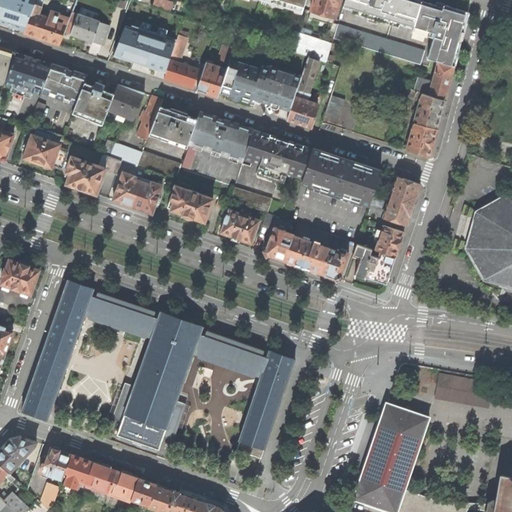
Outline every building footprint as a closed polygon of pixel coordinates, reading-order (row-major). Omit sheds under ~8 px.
[(0,0),(0,25),(25,33),(35,5),(36,0),(0,0)] [(60,45),(66,30),(71,17),(60,14),(59,12),(54,10),(52,11),(50,17),(40,14),(45,0),(36,0),(35,5),(25,33),(44,39),(60,45)] [(99,16),(103,6),(86,0),(76,0),(74,7),(99,16)] [(160,0),(159,6),(184,13),(187,1),(184,0),(160,0)] [(217,0),(213,15),(277,34),(285,6),(303,12),(306,0),(217,0)] [(314,0),(311,11),(312,12),(310,18),(334,25),(336,19),(341,0),(314,0)] [(345,0),(343,7),(360,12),(359,15),(392,24),(393,22),(414,28),(423,0),(422,0),(345,0)] [(444,7),(423,0),(414,28),(413,31),(435,37),(428,58),(439,61),(455,66),(462,37),(469,12),(445,5),(444,7)] [(102,44),(109,25),(99,21),(73,11),(71,17),(66,30),(72,32),(72,33),(87,39),(93,41),(93,40),(102,44)] [(166,73),(176,39),(132,25),(131,27),(125,25),(113,56),(139,64),(166,73)] [(422,64),(426,51),(338,25),(334,38),(422,64)] [(308,56),(327,62),(329,55),(334,38),(325,35),(324,41),(311,37),(312,33),(298,28),(291,51),(308,56)] [(496,44),(505,46),(508,32),(500,30),(498,30),(494,44),(496,44)] [(172,54),(181,57),(188,35),(185,34),(185,37),(178,34),(172,54)] [(0,45),(0,80),(6,83),(10,71),(18,51),(1,46),(0,45)] [(219,97),(221,91),(232,58),(235,49),(224,45),(217,66),(213,64),(214,61),(207,59),(197,89),(208,93),(219,97)] [(334,64),(336,57),(329,55),(327,62),(334,64)] [(33,57),(27,76),(40,80),(33,98),(39,101),(43,89),(53,63),(40,59),(33,57)] [(312,127),(318,107),(300,101),(301,98),(307,100),(319,61),(308,57),(303,74),(291,110),(288,119),(302,123),(312,127)] [(253,97),(291,110),(303,74),(265,62),(263,68),(232,58),(221,91),(231,94),(252,101),(253,97)] [(193,88),(199,69),(171,59),(165,79),(180,84),(193,88)] [(451,80),(455,66),(439,61),(434,81),(419,77),(415,89),(414,90),(419,91),(424,93),(429,95),(430,94),(445,100),(449,86),(451,80)] [(68,68),(53,63),(43,89),(77,103),(88,74),(75,70),(68,67),(68,68)] [(327,90),(333,91),(341,67),(340,67),(335,65),(327,90)] [(17,73),(10,71),(6,83),(6,84),(12,86),(17,73)] [(94,86),(86,82),(74,113),(91,120),(91,121),(102,124),(114,94),(104,89),(106,85),(102,83),(96,81),(94,86)] [(132,89),(118,84),(109,109),(127,115),(127,114),(135,117),(145,93),(132,89)] [(404,94),(416,98),(419,91),(414,90),(415,89),(406,86),(404,94)] [(442,113),(446,101),(429,95),(424,93),(422,100),(415,123),(438,129),(442,113)] [(325,115),(339,119),(345,99),(332,95),(325,115)] [(147,113),(144,112),(141,119),(144,120),(138,134),(148,138),(149,134),(161,105),(163,99),(159,98),(153,96),(147,113)] [(48,104),(40,101),(35,113),(43,117),(48,104)] [(181,112),(161,105),(149,134),(187,148),(189,143),(198,118),(181,112)] [(200,111),(198,118),(189,143),(243,161),(245,155),(254,129),(240,125),(200,111)] [(110,124),(113,115),(107,113),(104,122),(110,124)] [(434,144),(438,129),(415,123),(408,150),(430,157),(434,144)] [(7,155),(15,134),(0,128),(0,158),(1,158),(2,160),(5,161),(8,159),(8,157),(7,155)] [(266,133),(254,129),(245,155),(261,160),(257,172),(284,181),(288,169),(304,175),(313,149),(294,143),(266,133)] [(54,164),(63,168),(69,150),(59,147),(60,144),(32,134),(24,157),(26,161),(31,162),(34,161),(39,163),(43,164),(45,167),(49,169),(53,167),(54,164)] [(102,153),(109,155),(111,156),(115,143),(107,140),(102,153)] [(116,143),(115,143),(111,156),(122,160),(137,165),(142,152),(116,143)] [(329,154),(313,149),(304,175),(302,183),(369,205),(374,192),(381,171),(365,166),(329,154)] [(142,152),(137,165),(176,179),(182,165),(142,152)] [(117,173),(122,160),(111,156),(109,155),(105,167),(72,156),(67,171),(71,173),(67,183),(84,189),(97,194),(106,169),(117,173)] [(118,201),(133,206),(142,181),(133,178),(134,174),(124,171),(114,199),(118,201)] [(393,191),(391,197),(413,204),(420,184),(408,180),(397,176),(392,191),(393,191)] [(153,213),(163,185),(152,181),(151,184),(142,181),(133,206),(145,210),(153,213)] [(205,221),(213,198),(175,185),(168,207),(172,208),(171,209),(183,213),(182,216),(188,218),(192,219),(193,217),(205,221)] [(231,199),(267,212),(269,213),(273,198),(235,187),(231,199)] [(391,197),(374,192),(369,205),(386,211),(383,217),(391,219),(390,220),(397,222),(407,224),(410,214),(413,204),(391,197)] [(223,208),(227,198),(219,195),(216,205),(223,208)] [(511,198),(510,198),(478,216),(470,245),(488,277),(500,280),(496,291),(505,293),(509,280),(511,280),(511,198)] [(238,238),(252,243),(260,219),(230,208),(228,214),(225,217),(225,221),(221,232),(238,238)] [(263,226),(270,228),(275,215),(269,213),(267,212),(263,226)] [(400,244),(404,231),(384,225),(382,230),(378,229),(376,235),(380,236),(376,250),(380,252),(396,257),(400,244)] [(275,256),(285,260),(294,235),(285,232),(286,230),(276,226),(266,253),(275,256)] [(304,267),(320,272),(329,247),(294,235),(285,260),(304,267)] [(386,283),(396,257),(380,252),(379,256),(371,253),(373,249),(357,244),(352,256),(361,259),(355,275),(364,277),(364,276),(374,279),(386,283)] [(339,279),(349,253),(338,249),(338,250),(329,247),(320,272),(332,276),(339,279)] [(1,284),(31,294),(40,269),(30,266),(25,264),(20,262),(20,263),(10,259),(6,268),(5,268),(2,275),(4,275),(1,284)] [(48,418),(53,404),(85,315),(90,317),(97,297),(96,297),(91,295),(94,288),(68,279),(49,331),(22,410),(48,419),(48,418)] [(156,311),(98,291),(96,297),(97,297),(90,317),(151,337),(158,318),(154,316),(156,311)] [(200,334),(203,326),(181,319),(160,311),(158,318),(151,337),(132,390),(123,414),(124,414),(123,417),(117,434),(159,449),(165,431),(166,429),(167,429),(177,400),(193,353),(199,355),(206,336),(205,335),(200,334)] [(0,352),(5,354),(8,343),(12,331),(4,329),(5,327),(0,325),(0,352)] [(205,335),(206,336),(199,355),(260,377),(267,357),(262,355),(264,350),(206,330),(205,335)] [(240,440),(264,448),(265,449),(279,407),(295,359),(269,350),(267,357),(260,377),(239,440),(240,440)] [(434,398),(489,408),(493,382),(439,373),(434,398)] [(132,390),(124,387),(115,413),(123,417),(124,414),(123,414),(132,390)] [(166,429),(165,431),(174,435),(185,404),(177,400),(167,429),(166,429)] [(354,498),(395,511),(404,489),(428,418),(387,403),(383,414),(368,456),(354,498)] [(60,407),(53,404),(48,418),(55,421),(60,407)] [(2,448),(0,449),(0,464),(9,473),(35,445),(36,442),(19,435),(12,437),(2,448)] [(261,458),(264,448),(240,440),(236,450),(261,458)] [(60,450),(51,447),(45,463),(42,463),(39,471),(62,479),(65,472),(71,454),(60,450)] [(511,511),(511,450),(510,451),(510,452),(509,453),(508,454),(508,456),(509,458),(506,475),(502,475),(497,501),(495,500),(494,500),(493,501),(492,501),(491,502),(490,503),(489,504),(489,505),(488,510),(487,511),(511,511)] [(83,458),(71,454),(65,472),(69,473),(65,483),(78,488),(80,481),(86,483),(94,462),(83,458)] [(105,466),(94,462),(86,483),(86,484),(108,492),(116,470),(105,466)] [(0,482),(6,476),(9,473),(0,464),(0,482)] [(127,474),(116,470),(108,492),(131,500),(131,499),(139,478),(127,474)] [(9,473),(6,476),(11,481),(12,480),(19,487),(22,484),(9,473)] [(147,481),(139,478),(131,499),(149,505),(156,484),(147,481)] [(48,509),(51,511),(60,487),(48,482),(41,502),(48,509)] [(168,488),(156,484),(149,505),(148,506),(164,511),(174,511),(175,511),(180,492),(168,488)] [(440,501),(404,489),(395,511),(466,511),(467,509),(488,510),(489,505),(489,504),(440,501)] [(190,496),(180,492),(175,511),(189,511),(190,511),(192,511),(212,511),(215,505),(199,499),(200,499),(195,497),(190,495),(190,496)] [(12,493),(5,501),(16,511),(25,511),(29,508),(12,493)] [(0,511),(16,511),(5,501),(0,496),(0,511)] [(44,511),(48,509),(41,502),(38,499),(29,508),(25,511),(44,511)]
